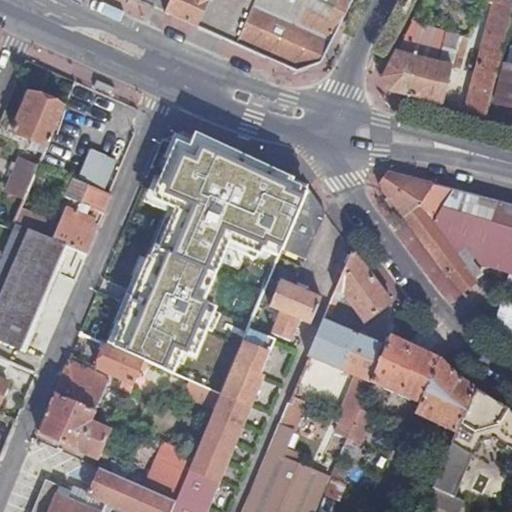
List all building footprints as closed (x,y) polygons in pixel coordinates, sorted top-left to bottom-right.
[(134,0),(155,9),(158,0),(134,0)] [(210,0),(173,0),(167,14),(199,29),(210,0)] [(353,0),(210,0),(199,29),(297,72),(322,63),(353,0)] [(511,0),(495,0),(466,113),(486,117),(511,15),(511,0)] [(460,39),(457,53),(452,68),(458,70),(467,41),(460,39)] [(503,72),(511,74),(511,47),(510,47),(503,72)] [(437,63),(395,52),(383,78),(389,92),(412,98),(441,106),(451,67),(452,68),(457,53),(441,49),(437,63)] [(511,74),(503,72),(494,105),(511,109),(511,74)] [(14,134),(47,149),(64,110),(30,96),(14,134)] [(221,396),(307,190),(185,139),(112,317),(101,339),(221,396)] [(59,169),(80,177),(91,149),(69,141),(59,169)] [(111,187),(122,160),(93,149),(83,177),(111,187)] [(4,200),(22,208),(39,167),(20,160),(4,200)] [(511,341),(511,340),(511,205),(389,175),(381,188),(449,279),(462,293),(476,282),(474,280),(481,275),(470,261),(476,257),(480,264),(511,273),(511,279),(507,299),(503,298),(495,331),(511,341)] [(66,246),(88,255),(100,227),(94,224),(95,221),(94,220),(98,210),(105,213),(113,195),(71,178),(63,197),(71,200),(55,241),(66,246)] [(306,258),(325,213),(307,190),(286,243),(282,251),(304,260),(306,258)] [(0,340),(28,352),(46,310),(40,307),(66,246),(55,241),(16,225),(12,232),(0,260),(0,340)] [(366,325),(393,304),(378,284),(353,251),(336,293),(344,296),(366,325)] [(274,335),(290,342),(299,321),(311,325),(322,300),(279,283),(269,309),(280,313),(271,334),(274,335)] [(372,385),(387,349),(323,321),(310,352),(308,358),(311,358),(356,378),(348,397),(352,399),(333,444),(344,449),(348,439),(361,410),(372,385)] [(260,370),(272,340),(249,331),(238,355),(235,364),(221,396),(195,456),(176,502),(172,511),(207,511),(266,372),(260,370)] [(441,360),(391,338),(387,349),(372,385),(421,406),(417,417),(449,431),(441,448),(449,451),(475,389),(458,379),(441,360)] [(143,371),(146,364),(106,347),(97,369),(122,379),(128,382),(121,398),(119,401),(125,403),(138,369),(143,371)] [(0,375),(6,378),(12,364),(0,358),(0,375)] [(95,412),(101,414),(103,409),(97,407),(109,381),(67,363),(56,389),(54,395),(95,412)] [(128,382),(122,379),(115,395),(121,398),(128,382)] [(511,412),(475,389),(449,451),(426,506),(423,511),(451,511),(456,499),(450,496),(467,454),(473,458),(481,441),(490,437),(511,450),(511,412)] [(95,412),(54,395),(38,434),(96,459),(97,457),(106,461),(113,447),(104,443),(108,432),(90,424),(95,412)] [(362,446),(374,419),(375,416),(361,410),(348,439),(362,446)] [(298,433),(282,425),(245,511),(317,511),(331,479),(305,468),(309,458),(291,451),(298,433)] [(145,489),(176,502),(195,456),(164,442),(145,489)] [(172,511),(176,502),(145,489),(99,469),(85,501),(70,494),(71,493),(46,483),(33,511),(172,511)]
